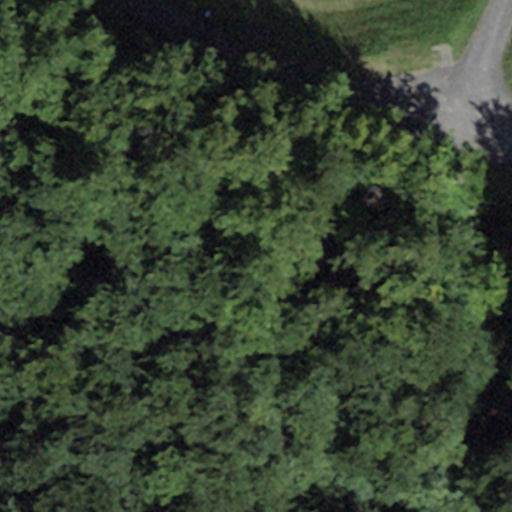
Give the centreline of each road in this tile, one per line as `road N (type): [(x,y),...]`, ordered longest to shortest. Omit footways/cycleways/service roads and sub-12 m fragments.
road 1 (track): [(511,139),(119,0)]
road 2 (track): [(507,0),(477,84),(484,112),(502,135)]
